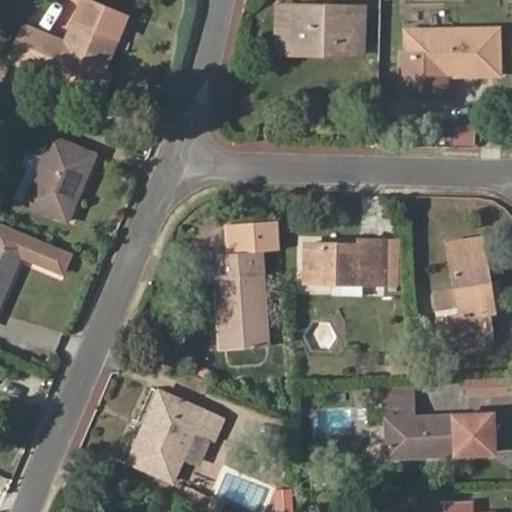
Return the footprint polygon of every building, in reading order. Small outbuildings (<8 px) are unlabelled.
[(64,53),(49,47),(52,38),(25,27),(12,62),(95,95),(103,73),(125,16),(84,0),(67,44),(64,53)] [(279,5),(277,51),(328,53),(328,46),(288,45),(288,6),(279,5)] [(363,54),(364,8),(288,6),(288,45),(328,46),(328,53),(363,54)] [(499,75),(499,30),(405,32),(406,67),(441,67),(441,77),(499,75)] [(52,38),(49,47),(64,53),(67,44),(52,38)] [(406,77),(441,77),(441,67),(406,67),(406,77)] [(95,95),(103,98),(111,76),(103,73),(95,95)] [(0,118),(11,89),(0,84),(0,118)] [(68,221),(95,156),(54,138),(27,203),(68,221)] [(228,349),(269,346),(262,252),(280,251),(278,219),(227,224),(228,254),(214,255),(219,322),(226,322),(228,349)] [(60,272),(68,255),(0,227),(0,303),(20,256),(60,272)] [(483,238),(448,245),(455,291),(434,295),(440,330),(462,327),(463,332),(490,327),(488,313),(482,279),(490,278),(483,238)] [(358,240),(358,244),(308,243),(307,281),(384,283),(385,267),(382,267),(382,240),(358,240)] [(488,313),(496,312),(490,278),(482,279),(488,313)] [(221,350),(228,349),(226,322),(219,322),(221,350)] [(440,330),(440,335),(463,332),(462,327),(440,330)] [(465,344),(492,340),(490,327),(463,332),(465,344)] [(413,374),(423,372),(422,360),(412,361),(413,374)] [(488,388),(506,387),(505,372),(486,373),(488,388)] [(511,439),(510,412),(415,416),(412,376),(384,377),(389,455),(511,449),(511,439)] [(218,417),(160,392),(129,461),(174,480),(196,431),(216,440),(223,424),(218,417)] [(282,509),(298,510),(297,496),(296,487),(281,488),(282,509)] [(443,503),(443,511),(474,511),(473,501),(443,503)] [(326,511),(326,503),(314,504),(313,511),(326,511)]
